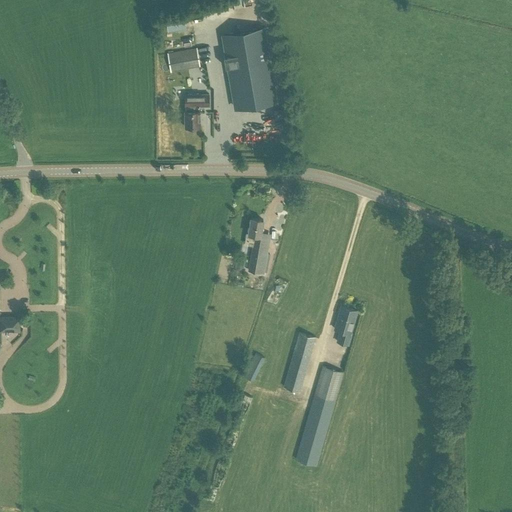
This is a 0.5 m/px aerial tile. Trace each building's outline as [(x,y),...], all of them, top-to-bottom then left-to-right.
[(276,101),(263,27),(223,34),(227,55),(224,56),(226,67),(229,66),(236,108),(276,101)] [(200,68),(197,48),(168,53),(171,73),(200,68)] [(177,92),(177,100),(182,100),(182,127),(198,127),(198,100),(196,100),(196,92),(177,92)] [(247,233),(245,241),(252,242),(248,269),(264,272),(269,238),(260,236),(263,220),(251,218),(248,234),(247,233)] [(237,257),(235,268),(243,269),(245,258),(237,257)] [(279,277),(266,301),(277,306),(289,282),(279,277)] [(341,306),(334,329),(340,330),(337,341),(348,345),(351,333),(350,333),(357,311),(341,306)] [(0,316),(0,330),(20,331),(19,316),(0,316)] [(299,332),(283,387),(300,392),(316,337),(299,332)] [(255,353),(243,376),(253,382),(265,358),(255,353)] [(309,413),(296,459),(316,465),(344,372),(323,366),(309,413)] [(242,393),(204,500),(214,504),(253,397),(242,393)]
